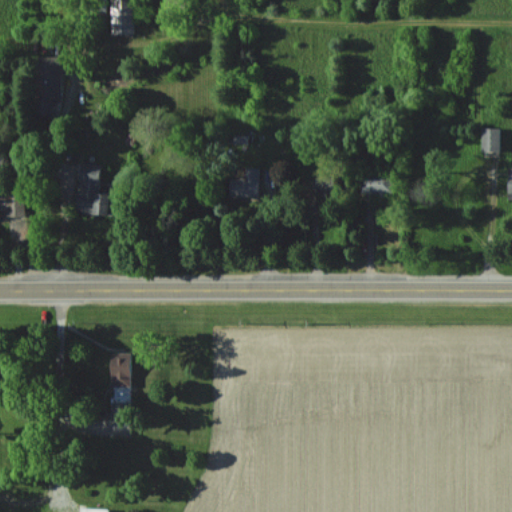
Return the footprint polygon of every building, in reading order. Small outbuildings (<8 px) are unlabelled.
[(61,64),(35,64),(35,116),(53,116),(53,99),(61,99),(61,64)] [(484,128),(483,149),(502,149),(502,129),(484,128)] [(103,216),(107,166),(79,164),(76,214),(103,216)] [(261,168),(260,198),(232,197),(232,178),(248,179),(248,168),(261,168)] [(396,191),(395,170),(363,170),(363,191),(396,191)] [(318,176),(319,193),(323,193),(324,197),(332,197),(332,192),(344,192),(343,175),(318,176)] [(0,210),(8,210),(8,216),(28,215),(27,191),(0,191),(0,210)] [(114,352),(113,401),(132,402),(133,352),(114,352)]
